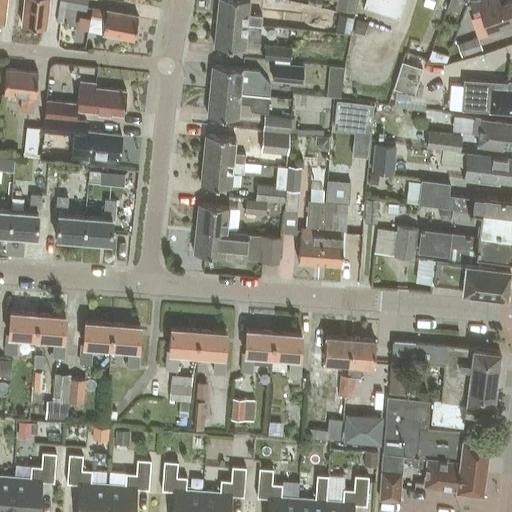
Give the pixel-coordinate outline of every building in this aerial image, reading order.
[(46,27),(48,0),(25,0),(23,24),(46,27)] [(58,0),(55,21),(61,22),(64,7),(85,10),(86,0),(58,0)] [(218,0),(217,21),(261,25),(262,15),(249,14),(250,0),(218,0)] [(339,0),(338,8),(356,12),(358,0),(339,0)] [(365,0),(363,7),(396,17),(402,0),(365,0)] [(459,10),(462,0),(448,0),(447,6),(459,10)] [(486,35),(511,26),(511,0),(510,0),(500,3),(498,0),(478,0),(469,3),(473,16),(479,14),(486,35)] [(90,19),(87,30),(102,33),(134,39),(139,15),(107,9),(107,10),(93,7),(91,19),(90,19)] [(350,32),(354,16),(339,12),(335,29),(350,32)] [(364,34),(368,23),(357,19),(353,31),(364,34)] [(259,44),(261,25),(217,21),(215,45),(245,48),(246,43),(259,44)] [(477,37),(457,44),(461,56),(481,49),(477,37)] [(264,45),(263,59),(289,60),(290,47),(264,45)] [(448,55),(431,49),(427,61),(446,63),(448,55)] [(402,61),(393,88),(413,94),(422,67),(402,61)] [(273,62),(272,79),(302,80),(303,64),(273,62)] [(243,68),(244,67),(213,64),(210,89),(241,92),(269,95),(270,84),(259,70),(243,68)] [(35,94),(38,71),(7,68),(4,91),(23,93),(21,110),(33,111),(35,94)] [(463,79),(461,109),(511,112),(511,80),(508,80),(508,82),(463,79)] [(96,86),(96,83),(80,81),(77,102),(77,108),(124,113),(126,90),(96,86)] [(269,95),(241,92),(210,89),(208,114),(238,117),(240,101),(252,102),(251,110),(267,112),(269,95)] [(77,108),(77,102),(46,99),(45,115),(76,118),(77,108)] [(336,100),(333,128),(370,132),(373,104),(336,100)] [(375,103),(374,112),(384,113),(385,105),(377,104),(375,103)] [(42,130),(69,133),(70,118),(43,115),(42,130)] [(263,128),(290,131),(291,118),(264,115),(263,128)] [(511,122),(474,118),(472,133),(480,134),(478,146),(503,149),(503,145),(511,146),(511,122)] [(27,125),(24,155),(38,156),(38,152),(37,151),(39,126),(27,125)] [(119,157),(122,133),(74,128),(72,157),(88,158),(88,154),(102,155),(101,159),(116,161),(116,157),(119,157)] [(287,153),(290,131),(263,128),(261,150),(287,153)] [(460,149),(462,132),(429,128),(427,145),(460,149)] [(246,154),(235,153),(237,136),(206,133),(203,158),(234,161),(245,162),(246,154)] [(316,135),(315,143),(320,148),(328,149),(329,136),(316,135)] [(374,141),(370,169),(391,172),(395,144),(374,141)] [(511,181),(511,156),(477,153),(477,154),(467,153),(464,179),(498,183),(499,180),(511,181)] [(245,162),(234,161),(203,158),(201,183),(232,186),(233,171),(244,173),(245,162)] [(286,188),(300,189),(301,166),(288,165),(287,167),(286,187),(286,188)] [(276,186),(286,187),(287,167),(278,166),(276,186)] [(112,173),(89,171),(88,182),(111,185),(112,173)] [(371,173),(369,186),(383,188),(385,175),(371,173)] [(449,193),(450,182),(421,179),(418,203),(453,207),(511,214),(511,197),(482,193),(482,195),(474,194),(473,197),(449,193)] [(286,187),(276,186),(257,184),(255,199),(284,201),(286,188),(286,187)] [(298,208),(300,189),(286,188),(284,207),(298,208)] [(11,210),(9,233),(36,235),(38,211),(40,212),(42,193),(31,193),(30,211),(11,210)] [(57,195),(56,213),(57,213),(56,237),(83,239),(85,215),(66,214),(68,196),(57,195)] [(85,215),(83,239),(110,241),(112,217),(114,217),(116,199),(105,198),(104,217),(85,215)] [(266,201),(247,199),(246,211),(265,213),(266,201)] [(322,228),(324,212),(325,200),(309,199),(307,227),(301,227),(298,260),(320,262),(322,228)] [(378,221),(379,200),(366,199),(365,221),(378,221)] [(322,228),(320,262),(342,263),(344,230),(338,229),(340,201),(325,200),(324,212),(322,228)] [(197,227),(227,230),(230,205),(199,202),(197,227)] [(442,207),(438,212),(441,218),(447,219),(451,214),(449,208),(442,207)] [(511,239),(511,238),(511,214),(453,207),(452,218),(480,222),(478,235),(511,239)] [(0,232),(9,233),(11,210),(0,208),(0,232)] [(416,227),(395,225),(392,255),(412,257),(416,227)] [(248,232),(227,230),(197,227),(194,252),(225,255),(225,249),(246,251),(248,232)] [(511,239),(478,235),(422,228),(419,250),(448,253),(449,244),(477,247),(476,253),(511,258),(511,256),(511,239)] [(280,235),(272,235),(259,233),(258,245),(262,245),(261,259),(278,260),(280,235)] [(507,295),(510,267),(433,258),(430,282),(473,287),(473,291),(507,295)] [(7,334),(6,352),(16,353),(18,335),(36,337),(38,312),(11,310),(9,335),(7,334)] [(38,312),(36,337),(54,338),(53,356),(63,357),(64,339),(63,339),(65,314),(38,312)] [(82,345),(80,362),(91,363),(92,346),(110,347),(112,323),(85,321),(83,345),(82,345)] [(112,323),(110,347),(128,348),(127,366),(139,366),(140,350),(138,349),(140,325),(112,323)] [(167,352),(165,369),(176,370),(178,352),(196,354),(198,330),(171,327),(169,352),(167,352)] [(243,353),(241,371),(252,371),(254,354),(272,355),(274,331),(246,329),(244,353),(243,353)] [(198,330),(196,354),(214,355),(213,373),(224,374),(225,356),(224,356),(226,332),(198,330)] [(274,331),(272,355),(290,356),(289,374),(300,375),(302,357),(300,357),(302,333),(274,331)] [(349,362),(351,337),(326,335),(324,360),(349,362)] [(348,374),(354,374),(354,375),(359,375),(360,363),(374,364),(376,339),(351,337),(349,362),(348,374)] [(393,340),(389,391),(405,392),(407,367),(406,366),(406,360),(445,363),(441,399),(434,398),(430,422),(462,427),(465,404),(493,407),(500,350),(449,343),(393,340)] [(0,359),(0,376),(10,377),(12,360),(0,359)] [(36,370),(34,391),(42,392),(44,371),(36,370)] [(70,401),(71,378),(72,373),(56,372),(54,400),(70,401)] [(190,374),(171,373),(169,399),(189,400),(190,374)] [(354,375),(348,374),(346,374),(341,373),(341,383),(353,384),(354,375)] [(83,402),(84,379),(71,378),(70,401),(83,402)] [(197,381),(196,397),(205,397),(207,382),(197,381)] [(353,395),(353,384),(341,383),(340,394),(353,395)] [(427,427),(429,400),(387,395),(383,452),(427,457),(424,483),(455,487),(455,489),(482,492),(488,440),(462,437),(463,430),(427,427)] [(203,429),(205,401),(195,400),(193,428),(203,429)] [(232,400),(231,420),(243,420),(254,421),(255,401),(244,400),(232,400)] [(68,402),(46,401),(45,418),(67,419),(68,402)] [(188,417),(189,402),(180,402),(179,416),(180,416),(179,424),(186,424),(187,417),(188,417)] [(379,443),(381,416),(346,413),(344,440),(379,443)] [(340,438),(341,421),(329,420),(328,437),(340,438)] [(31,423),(31,422),(19,421),(18,437),(30,438),(31,433),(38,433),(38,423),(31,423)] [(267,421),(266,435),(282,436),(283,422),(267,421)] [(93,427),(93,440),(109,441),(110,428),(93,427)] [(116,429),(115,443),(129,444),(130,430),(116,429)] [(365,450),(364,465),(377,466),(378,451),(365,450)] [(54,482),(56,452),(42,451),(41,466),(31,465),(30,476),(13,475),(12,486),(10,511),(38,511),(41,480),(54,482)] [(105,511),(108,482),(91,481),(92,469),(82,468),(83,454),(69,453),(66,482),(79,483),(77,511),(105,511)] [(108,482),(105,511),(134,511),(136,487),(149,488),(151,459),(137,458),(136,472),(126,472),(125,484),(108,482)] [(172,511),(201,511),(203,489),(186,488),(187,476),(177,475),(178,461),(164,460),(161,489),(174,490),(172,511)] [(220,490),(203,489),(201,511),(229,511),(231,494),(244,495),(246,466),(232,465),(231,479),(221,479),(220,490)] [(259,467),(257,496),(270,497),(268,511),(296,511),(298,496),(281,495),(282,483),(272,482),(273,468),(259,467)] [(382,470),(380,499),(396,500),(401,500),(401,487),(402,472),(382,470)] [(298,496),(296,511),(325,511),(327,498),(328,474),(317,473),(315,497),(298,496)] [(0,511),(10,511),(12,486),(13,475),(0,474),(0,511)] [(327,498),(325,511),(353,511),(354,503),(367,504),(369,475),(355,474),(354,488),(343,488),(343,499),(327,498)]
